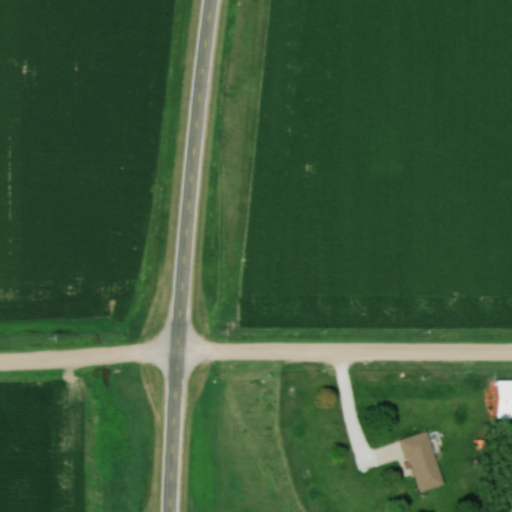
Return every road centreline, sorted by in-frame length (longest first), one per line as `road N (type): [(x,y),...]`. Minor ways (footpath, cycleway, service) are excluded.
road 1 (tertiary): [(172,511),(179,330),(213,0)]
road 2 (residential): [(0,364),(511,355)]
